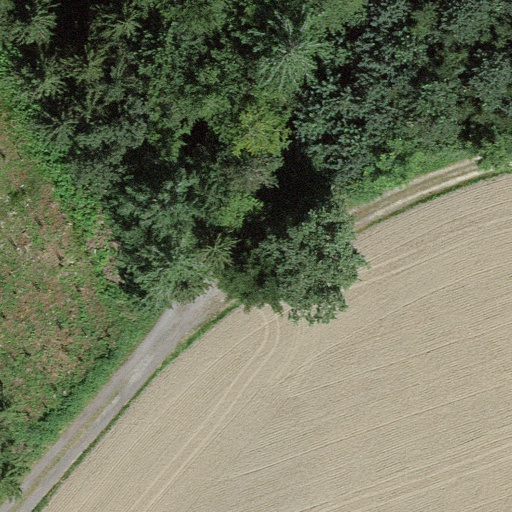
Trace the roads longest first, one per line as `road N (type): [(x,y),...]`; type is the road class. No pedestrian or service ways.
road 1 (track): [(325,0),(208,291),(26,511)]
road 2 (track): [(208,291),(483,158),(511,155)]
